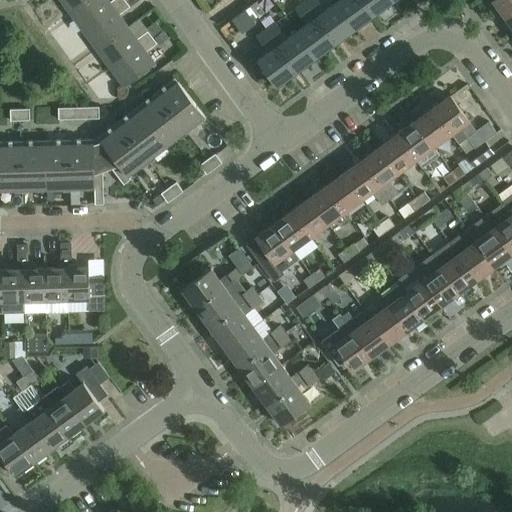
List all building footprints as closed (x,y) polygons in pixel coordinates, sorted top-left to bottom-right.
[(60,0),(70,13),(87,0),(60,0)] [(113,0),(110,3),(107,0),(87,0),(70,13),(83,32),(125,1),(124,0),(113,0)] [(125,1),(83,32),(97,50),(128,27),(119,15),(139,0),(127,0),(126,1),(125,1)] [(215,0),(214,1),(221,11),(237,0),(215,0)] [(318,0),(307,0),(305,2),(336,43),(355,29),(336,3),(325,12),(319,4),(320,3),(318,0)] [(340,0),(336,3),(355,29),(374,15),(363,0),(340,0)] [(363,0),(374,15),(394,1),(392,0),(363,0)] [(506,19),(511,14),(511,0),(492,0),(506,19)] [(248,1),(227,13),(236,28),(257,15),(248,1)] [(303,16),(308,24),(298,32),(316,58),(336,43),(305,2),(295,9),(301,17),(303,16)] [(128,27),(97,50),(110,69),(152,38),(152,37),(162,30),(156,22),(146,29),(148,32),(137,40),(128,27)] [(276,23),(267,30),(297,72),(316,58),(298,32),(287,40),(281,32),(282,31),(276,23)] [(264,44),(270,52),(259,60),(277,86),(297,72),(267,30),(257,37),(263,45),(264,44)] [(169,37),(164,31),(155,37),(160,44),(169,37)] [(152,38),(110,69),(124,87),(155,65),(146,52),(157,44),(152,38)] [(0,190),(95,188),(95,182),(95,174),(103,170),(111,167),(119,163),(125,171),(129,175),(205,117),(178,83),(101,142),(102,143),(94,146),(94,144),(0,146),(0,190)] [(450,95),(433,108),(452,134),(459,144),(467,138),(460,128),(469,121),(450,95)] [(93,108),(93,119),(101,119),(101,107),(93,108)] [(69,120),(68,108),(60,108),(60,120),(69,120)] [(77,108),(68,108),(69,120),(77,120),(77,108)] [(85,108),(77,108),(77,120),(85,119),(85,108)] [(93,108),(85,108),(85,119),(93,119),(93,108)] [(452,134),(433,108),(414,121),(433,147),(452,134)] [(22,121),(22,109),(12,109),(12,121),(22,121)] [(22,121),(32,121),(31,109),(22,109),(22,121)] [(433,147),(414,121),(397,134),(416,160),(422,168),(439,156),(433,147)] [(416,160),(397,134),(380,147),(399,173),(416,160)] [(475,167),(483,161),(493,153),(485,142),(466,156),(475,167)] [(399,173),(380,147),(362,160),(390,199),(399,192),(389,180),(399,173)] [(511,150),(503,157),(509,165),(511,163),(511,150)] [(207,160),(214,169),(222,163),(215,154),(207,160)] [(214,169),(207,160),(200,165),(207,175),(214,169)] [(390,199),(362,160),(344,173),(363,199),(372,192),(382,205),(390,199)] [(119,163),(111,167),(118,176),(125,171),(119,163)] [(451,172),(457,180),(465,174),(459,166),(451,172)] [(487,168),(479,173),(485,181),(492,175),(487,168)] [(104,182),(103,170),(95,174),(95,182),(104,182)] [(129,175),(125,171),(118,176),(125,185),(132,179),(129,175)] [(457,180),(451,172),(444,178),(449,186),(457,180)] [(363,199),(344,173),(326,186),(345,212),(363,199)] [(462,186),(468,194),(476,188),(470,180),(462,186)] [(104,182),(95,182),(95,188),(95,192),(104,192),(104,182)] [(169,188),(175,197),(183,192),(176,182),(169,188)] [(326,186),(309,198),(328,224),(338,217),(343,223),(350,218),(345,212),(326,186)] [(468,194),(462,186),(454,192),(460,200),(468,194)] [(175,197),(169,188),(161,194),(168,203),(175,197)] [(104,204),(104,192),(95,192),(96,205),(104,204)] [(417,197),(422,205),(431,199),(425,192),(417,197)] [(511,196),(502,204),(511,218),(511,196)] [(422,205),(417,197),(409,203),(415,211),(422,205)] [(309,198),(292,211),(311,237),(328,224),(309,198)] [(511,253),(511,218),(502,204),(484,217),(511,254),(511,253)] [(427,212),(433,220),(441,214),(435,206),(427,212)] [(292,211),(274,224),(293,250),(311,237),(292,211)] [(433,220),(427,212),(419,217),(425,226),(433,220)] [(381,223),(387,231),(395,226),(389,217),(381,223)] [(484,217),(467,230),(475,241),(494,267),(511,254),(484,217)] [(387,231),(381,223),(373,229),(379,237),(387,231)] [(293,250),(274,224),(256,237),(268,254),(258,261),(273,282),(283,274),(282,272),(300,259),(293,250)] [(467,230),(449,242),(477,280),(494,267),(475,241),(467,230)] [(399,232),(391,238),(397,246),(406,240),(399,232)] [(397,246),(391,238),(383,243),(389,252),(397,246)] [(477,280),(449,242),(432,255),(440,267),(459,293),(477,280)] [(61,254),(71,253),(71,243),(61,244),(61,254)] [(346,249),(352,257),(360,251),(354,243),(346,249)] [(18,255),(28,255),(27,245),(18,245),(18,255)] [(352,257),(346,249),(338,255),(344,263),(352,257)] [(365,257),(371,266),(381,259),(375,250),(365,257)] [(71,253),(61,254),(61,264),(71,264),(71,253)] [(28,265),(28,255),(18,255),(18,265),(28,265)] [(371,266),(365,257),(356,263),(362,271),(371,266)] [(253,268),(247,260),(237,267),(243,275),(253,268)] [(362,271),(356,263),(349,269),(355,277),(362,271)] [(89,267),(66,268),(67,300),(89,299),(89,311),(105,311),(104,275),(89,276),(89,267)] [(197,309),(225,288),(242,275),(236,267),(219,280),(211,268),(182,289),(197,309)] [(459,293),(440,267),(423,280),(442,306),(459,293)] [(46,300),(45,268),(23,269),(24,301),(25,301),(46,300)] [(67,300),(66,268),(45,268),(46,300),(67,300)] [(25,313),(25,301),(24,301),(23,269),(2,270),(3,301),(2,301),(2,314),(25,313)] [(311,274),(317,282),(324,276),(319,269),(311,274)] [(339,276),(345,284),(355,277),(349,269),(339,276)] [(317,282),(311,274),(303,280),(309,288),(317,282)] [(442,306),(423,280),(405,293),(424,319),(442,306)] [(330,283),(322,289),(327,296),(335,290),(330,283)] [(424,319),(405,293),(400,286),(382,299),(387,306),(406,331),(424,319)] [(225,288),(197,309),(210,328),(256,294),(251,287),(234,299),(225,288)] [(327,296),(322,289),(314,294),(319,302),(327,296)] [(262,302),(256,294),(210,328),(225,347),(253,326),(245,314),(262,302)] [(387,306),(370,318),(389,344),(406,331),(387,306)] [(389,344),(370,318),(365,311),(353,319),(348,313),(342,317),(353,331),(372,357),(389,344)] [(339,366),(346,361),(353,370),(372,357),(353,331),(342,317),(340,314),(332,320),(339,329),(321,342),(339,366)] [(262,338),(253,326),(225,347),(239,367),(285,333),(279,326),(262,338)] [(285,333),(239,367),(253,386),(282,365),(273,353),(290,341),(285,333)] [(15,341),(4,341),(4,357),(15,357),(15,341)] [(84,346),(85,354),(97,354),(96,346),(84,346)] [(18,358),(12,359),(25,376),(32,370),(23,357),(22,356),(18,358)] [(334,370),(329,362),(317,371),(322,378),(334,370)] [(282,365),(253,386),(267,406),(313,372),(308,364),(290,377),(282,365)] [(83,383),(75,389),(68,380),(59,387),(86,424),(104,410),(98,402),(108,395),(87,366),(76,374),(83,383)] [(319,379),(313,372),(267,406),(282,425),(311,404),(302,392),(319,379)] [(31,385),(25,376),(16,382),(23,391),(31,385)] [(86,424),(59,387),(58,385),(41,398),(69,436),(86,424)] [(69,436),(41,398),(23,411),(31,421),(51,449),(69,436)] [(51,449),(31,421),(13,434),(34,462),(51,449)] [(34,462),(13,434),(0,444),(0,461),(3,459),(15,475),(34,462)]
